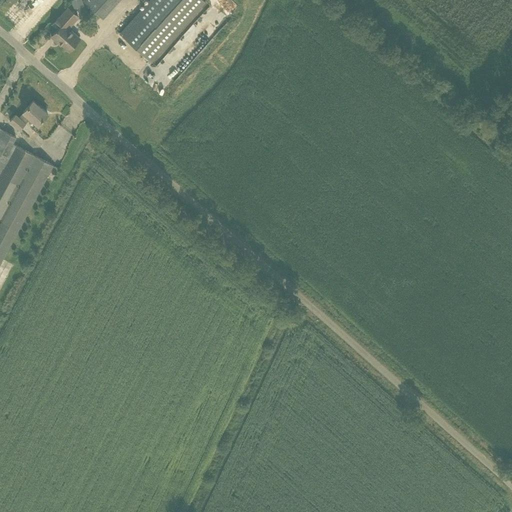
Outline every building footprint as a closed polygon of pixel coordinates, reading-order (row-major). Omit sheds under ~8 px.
[(82,0),(70,0),(71,0),(74,9),(84,5),(82,0)] [(104,18),(119,0),(82,0),(83,0),(104,18)] [(151,62),(205,1),(202,0),(150,0),(120,34),(151,62)] [(57,29),(51,36),(58,42),(59,41),(69,50),(79,38),(68,28),(70,26),(67,24),(75,15),(77,17),(78,17),(68,8),(59,18),(58,17),(52,24),(57,29)] [(182,43),(166,56),(178,72),(195,59),(182,43)] [(37,125),(47,114),(33,100),(23,112),(18,117),(15,114),(9,121),(20,130),(25,123),(30,118),(37,125)] [(0,174),(16,145),(12,143),(16,137),(0,128),(0,174)] [(0,220),(35,155),(16,145),(0,174),(0,220)] [(35,155),(0,220),(0,263),(53,165),(35,155)]
